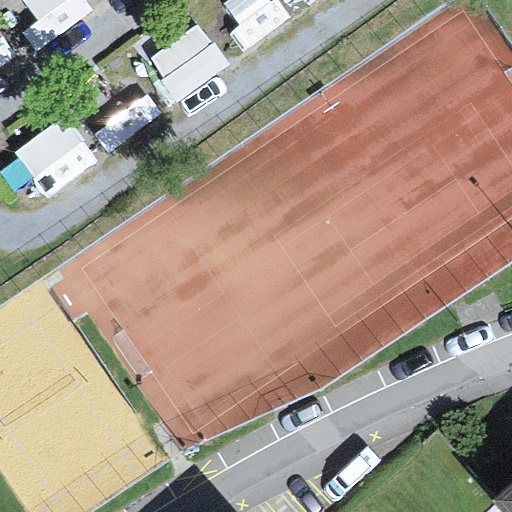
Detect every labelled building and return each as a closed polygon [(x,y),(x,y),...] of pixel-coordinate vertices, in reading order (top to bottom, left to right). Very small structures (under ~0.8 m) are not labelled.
[(34,0),(59,36),(100,8),(93,0),(34,0)] [(212,21),(157,46),(178,94),(234,70),(212,21)] [(139,68),(90,106),(120,145),(170,107),(139,68)] [(47,196),(105,156),(75,115),(18,155),(47,196)] [(511,511),(511,486),(494,502),(502,511),(511,511)]
